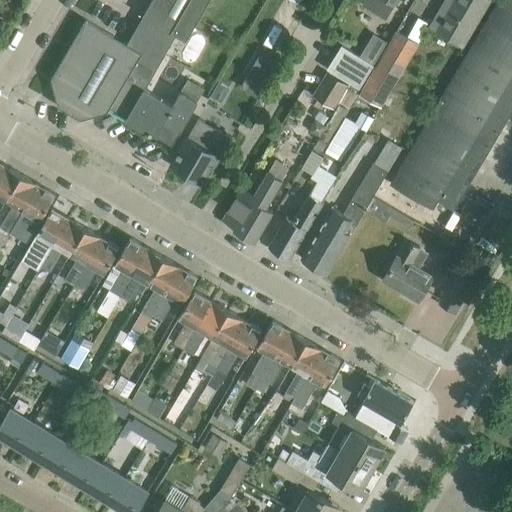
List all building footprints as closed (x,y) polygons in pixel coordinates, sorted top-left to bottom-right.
[(151,0),(143,15),(127,43),(142,52),(139,58),(152,65),(171,31),(186,40),(209,0),(151,0)] [(365,0),(363,3),(386,17),(396,0),(365,0)] [(451,0),(436,26),(465,42),(489,2),(486,0),(451,0)] [(511,0),(498,0),(498,1),(511,8),(511,0)] [(511,8),(498,1),(474,42),(511,63),(511,8)] [(86,20),(52,78),(59,106),(81,118),(108,111),(111,106),(128,116),(145,89),(157,68),(152,65),(139,58),(142,52),(127,43),(103,30),(86,20)] [(396,28),(359,93),(381,106),(390,111),(412,78),(414,79),(433,50),(422,43),(396,28)] [(342,45),(328,68),(359,87),(373,65),(387,41),(373,33),(359,56),(342,45)] [(511,63),(474,42),(432,112),(489,146),(511,107),(511,63)] [(239,53),(233,64),(264,82),(270,71),(239,53)] [(346,85),(327,75),(315,95),(333,106),(336,100),(346,85)] [(128,116),(126,119),(157,135),(156,135),(172,144),(198,100),(205,88),(188,78),(181,91),(173,105),(145,89),(128,116)] [(346,85),(336,100),(348,107),(358,92),(346,85)] [(362,112),(357,119),(368,126),(372,118),(362,112)] [(489,146),(432,112),(416,139),(473,173),(489,146)] [(199,116),(172,163),(183,169),(203,180),(213,163),(216,165),(233,136),(199,116)] [(342,163),(365,129),(348,118),(325,152),(342,163)] [(312,240),(302,257),(328,273),(356,225),(365,209),(373,195),(375,192),(384,178),(402,147),(388,138),(361,183),(343,213),(332,206),(312,240)] [(473,173),(416,139),(391,182),(433,206),(437,200),(452,208),(473,173)] [(254,193),(242,186),(223,219),(235,227),(234,228),(255,240),(272,211),(264,207),(287,168),(273,160),(254,193)] [(0,171),(0,196),(6,200),(21,173),(5,164),(0,171)] [(38,183),(21,173),(6,200),(12,204),(0,225),(0,247),(10,231),(38,183)] [(318,181),(310,194),(294,222),(286,217),(270,245),(272,246),(272,250),(278,253),(281,252),(290,257),(331,189),(318,181)] [(55,193),(38,183),(10,231),(19,236),(32,215),(40,220),(55,193)] [(373,195),(365,209),(385,222),(389,215),(403,223),(410,227),(414,220),(373,195)] [(69,217),(52,207),(36,234),(44,238),(31,260),(27,257),(13,281),(27,288),(31,281),(31,282),(69,217)] [(86,227),(69,217),(31,282),(39,286),(48,270),(51,271),(63,249),(70,253),(86,227)] [(102,237),(86,227),(70,253),(77,258),(65,279),(74,285),(102,237)] [(106,317),(147,246),(130,236),(115,263),(122,267),(97,311),(106,317)] [(120,246),(102,237),(74,285),(84,290),(96,269),(104,273),(110,264),(120,246)] [(432,276),(419,268),(429,252),(406,240),(397,256),(397,255),(383,278),(419,299),(432,276)] [(164,256),(147,246),(106,317),(116,322),(141,279),(149,283),(164,256)] [(181,266),(164,256),(149,283),(156,287),(132,327),(142,332),(152,314),(153,314),(181,266)] [(198,276),(181,266),(153,314),(162,319),(175,298),(183,303),(198,276)] [(455,312),(472,283),(457,274),(440,303),(455,312)] [(183,348),(212,300),(195,290),(179,316),(187,320),(174,343),(183,348)] [(228,310),(212,300),(183,348),(193,354),(206,332),(213,336),(228,310)] [(245,319),(228,310),(213,336),(220,340),(203,369),(213,375),(245,319)] [(262,329),(245,319),(213,375),(217,368),(227,374),(240,351),(247,356),(262,329)] [(290,329),(273,319),(257,346),(265,350),(252,371),(262,377),(253,391),(254,392),(290,329)] [(307,339),(290,329),(254,392),(264,397),(284,362),(291,366),(307,339)] [(65,340),(47,330),(37,344),(56,355),(65,340)] [(79,368),(94,342),(77,332),(62,358),(79,368)] [(35,334),(29,346),(34,349),(37,344),(41,338),(35,334)] [(18,346),(0,335),(0,349),(12,357),(18,346)] [(323,349),(307,339),(291,366),(298,370),(272,415),(281,420),(282,418),(296,396),(323,349)] [(325,385),(341,359),(323,349),(296,396),(281,421),(291,426),(318,381),(325,385)] [(353,366),(344,361),(338,371),(347,377),(353,366)] [(43,362),(37,372),(56,383),(62,373),(43,362)] [(82,385),(62,373),(56,383),(76,395),(82,385)] [(127,396),(135,383),(121,374),(113,388),(127,396)] [(413,401),(375,379),(371,387),(364,383),(357,394),(397,418),(388,434),(401,442),(408,430),(399,425),(413,401)] [(91,384),(85,394),(105,406),(111,396),(91,384)] [(139,389),(132,400),(147,409),(154,398),(139,389)] [(327,390),(321,401),(338,410),(345,414),(347,410),(348,410),(347,410),(341,398),(327,390)] [(131,407),(111,396),(105,406),(125,418),(131,407)] [(167,403),(156,396),(148,409),(159,416),(167,403)] [(10,408),(7,414),(0,424),(0,433),(19,445),(33,421),(10,408)] [(351,432),(341,450),(372,468),(385,446),(362,433),(366,427),(345,414),(338,410),(332,421),(351,432)] [(236,421),(221,411),(217,418),(233,427),(236,421)] [(127,428),(151,441),(157,430),(134,416),(127,428)] [(56,435),(33,421),(19,445),(42,459),(56,435)] [(157,430),(151,441),(171,453),(177,443),(157,430)] [(79,449),(56,435),(42,459),(65,473),(79,449)] [(372,468),(328,443),(322,454),(313,449),(308,458),(293,450),(286,462),(312,477),(331,487),(337,477),(359,490),(372,468)] [(102,463),(79,449),(65,473),(88,487),(102,463)] [(244,450),(240,458),(221,491),(231,497),(255,456),(244,450)] [(286,462),(279,457),(272,468),(301,485),(288,507),(295,511),(335,511),(339,506),(306,487),(312,477),(286,462)] [(88,487),(111,501),(125,477),(102,463),(88,487)] [(135,511),(148,491),(125,477),(111,501),(129,511),(135,511)] [(181,508),(166,498),(157,511),(194,511),(201,501),(189,494),(181,508)]
